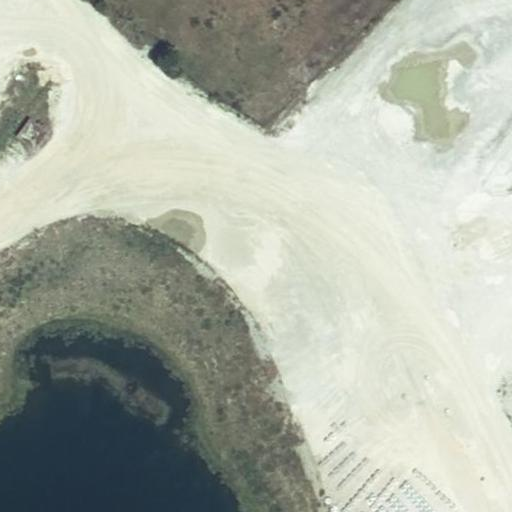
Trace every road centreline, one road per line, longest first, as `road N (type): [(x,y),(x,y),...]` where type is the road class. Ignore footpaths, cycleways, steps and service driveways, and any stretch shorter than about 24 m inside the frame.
road 1 (unknown): [(0,485),(103,384),(199,263),(261,159)]
road 2 (unknown): [(511,445),(454,344),(361,224),(261,159)]
road 3 (unknown): [(261,159),(74,7)]
